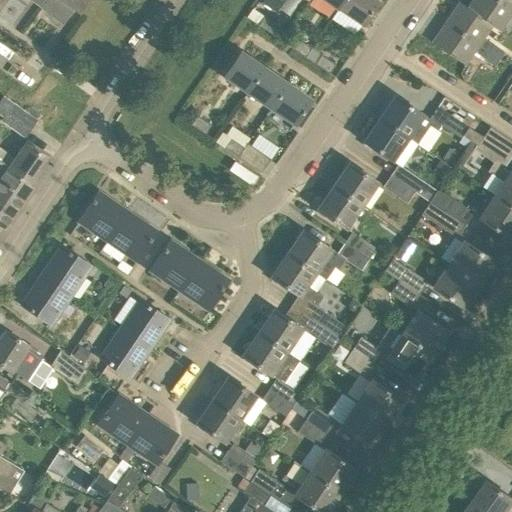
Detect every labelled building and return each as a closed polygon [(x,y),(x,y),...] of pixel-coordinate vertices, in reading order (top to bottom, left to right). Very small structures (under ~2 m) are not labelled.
[(78,0),(43,0),(40,5),(62,22),(78,0)] [(263,0),(262,2),(277,13),(286,0),(263,0)] [(324,0),(339,10),(345,0),(324,0)] [(379,2),(376,0),(345,0),(339,10),(362,26),(379,2)] [(501,30),(509,19),(511,13),(511,10),(496,0),(472,0),(467,8),(492,26),(493,25),(501,30)] [(511,0),(496,0),(511,10),(511,0)] [(445,23),(478,45),(484,38),(492,26),(467,8),(459,3),(445,23)] [(279,26),(265,17),(259,26),(273,35),(279,26)] [(465,66),(474,53),(478,45),(445,23),(431,43),(465,66)] [(296,39),(291,48),(290,49),(304,58),(311,49),(296,39)] [(489,53),(499,60),(504,51),(494,45),(489,53)] [(247,93),(263,69),(239,52),(223,77),(247,93)] [(494,66),(499,60),(489,53),(484,60),(494,66)] [(334,65),(320,56),(314,65),(329,74),(334,65)] [(270,108),(287,84),(263,69),(247,93),(270,108)] [(311,101),(287,84),(270,108),(294,125),(311,101)] [(36,120),(13,104),(3,97),(0,101),(0,115),(4,118),(2,120),(25,136),(36,120)] [(381,119),(408,138),(408,137),(418,143),(430,125),(437,130),(441,125),(461,138),(462,136),(463,136),(468,128),(438,108),(431,119),(396,97),(381,119)] [(197,115),(191,124),(205,134),(211,125),(197,115)] [(419,146),(408,138),(381,119),(365,143),(397,165),(390,175),(415,192),(430,202),(437,191),(404,168),(419,146)] [(475,145),(473,149),(493,163),(487,171),(504,183),(495,196),(511,207),(511,174),(503,168),(511,156),(511,155),(511,141),(489,127),(483,138),(478,147),(475,145)] [(468,128),(463,136),(470,141),(476,145),(475,145),(478,147),(483,138),(468,128)] [(237,157),(244,147),(230,138),(224,147),(237,157)] [(475,145),(476,145),(470,141),(467,146),(466,147),(472,151),(473,149),(475,145)] [(48,158),(26,143),(15,158),(0,147),(0,177),(1,178),(1,180),(26,197),(32,187),(29,185),(48,158)] [(271,160),(247,143),(244,147),(237,157),(261,173),(271,160)] [(453,166),(459,155),(449,149),(442,159),(453,166)] [(443,179),(451,168),(440,160),(432,172),(443,179)] [(229,170),(249,183),(255,175),(235,162),(229,170)] [(377,183),(350,164),(334,187),(361,206),(377,183)] [(383,186),(407,203),(415,192),(390,175),(383,186)] [(1,178),(0,177),(0,226),(4,229),(26,197),(1,180),(1,178)] [(361,206),(334,187),(319,210),(346,228),(361,206)] [(439,188),(437,191),(430,202),(464,224),(472,211),(439,188)] [(128,212),(98,192),(78,221),(107,241),(128,212)] [(511,207),(495,196),(480,219),(509,238),(511,234),(511,207)] [(464,224),(430,202),(421,215),(455,237),(464,224)] [(157,232),(128,212),(107,241),(137,261),(157,232)] [(336,254),(330,250),(304,232),(288,254),(315,273),(325,280),(334,267),(337,270),(345,259),(360,270),(362,269),(367,261),(343,243),(336,254)] [(343,243),(367,261),(376,248),(352,232),(343,243)] [(416,246),(406,239),(395,255),(405,262),(416,246)] [(199,261),(170,241),(150,270),(179,290),(199,261)] [(449,265),(478,285),(494,262),(465,242),(449,265)] [(91,266),(61,246),(41,275),(71,295),(91,266)] [(272,277),(299,296),(316,307),(323,296),(307,285),(315,273),(288,254),(272,277)] [(418,294),(427,281),(407,267),(406,268),(393,259),(384,271),(398,281),(418,294)] [(117,267),(127,275),(132,267),(121,260),(117,267)] [(228,281),(199,261),(179,290),(208,310),(228,281)] [(478,285),(449,265),(434,288),(463,308),(478,285)] [(41,275),(21,305),(51,325),(71,295),(41,275)] [(110,276),(103,285),(111,290),(117,281),(110,276)] [(418,294),(398,281),(389,294),(410,307),(418,294)] [(118,293),(125,298),(131,290),(123,285),(118,293)] [(361,305),(352,299),(348,305),(349,310),(355,314),(361,305)] [(140,300),(120,329),(149,350),(170,320),(140,300)] [(314,322),(338,338),(346,327),(321,310),(314,322)] [(285,352),(301,329),(285,318),(274,311),(259,333),(285,352)] [(418,311),(403,334),(432,354),(447,331),(418,311)] [(330,349),(338,338),(314,322),(307,333),(330,349)] [(149,350),(120,329),(99,358),(129,379),(149,350)] [(40,389),(53,367),(51,366),(41,359),(42,357),(28,347),(29,346),(4,330),(0,336),(0,363),(13,372),(14,372),(28,380),(40,389)] [(269,389),(293,405),(294,406),(299,399),(298,399),(300,394),(284,383),(300,361),(285,352),(259,333),(243,356),(270,374),(276,378),(269,389)] [(432,354),(403,334),(387,358),(416,378),(432,354)] [(352,350),(372,363),(380,351),(361,337),(352,350)] [(91,353),(80,346),(73,356),(84,364),(91,353)] [(372,363),(352,350),(343,363),(363,376),(372,363)] [(60,351),(51,366),(53,367),(77,384),(86,371),(60,351)] [(0,389),(4,392),(9,382),(0,376),(0,389)] [(213,400),(240,419),(255,396),(228,378),(213,400)] [(402,400),(372,380),(357,403),(386,423),(402,400)] [(295,391),(300,394),(305,387),(300,384),(295,391)] [(293,405),(269,389),(261,400),(286,417),(286,416),(287,417),(291,410),(294,406),(293,405)] [(147,415),(118,395),(98,425),(119,440),(127,445),(147,415)] [(306,419),(312,409),(299,399),(294,406),(291,410),(298,414),(300,416),(301,415),(306,419)] [(213,400),(197,423),(224,442),(240,419),(213,400)] [(386,423),(357,403),(342,426),(371,446),(386,423)] [(305,419),(326,432),(334,420),(314,406),(312,409),(306,419),(305,419)] [(147,415),(127,445),(136,451),(157,465),(177,435),(147,415)] [(326,432),(305,419),(297,432),(318,445),(326,432)] [(80,432),(79,448),(101,450),(103,434),(80,432)] [(254,442),(247,451),(257,458),(264,449),(254,442)] [(325,449),(325,450),(310,473),(340,492),(355,469),(325,449)] [(220,461),(243,477),(251,466),(227,451),(220,461)] [(0,490),(2,492),(17,466),(0,455),(0,490)] [(98,472),(111,482),(117,486),(131,468),(130,468),(131,466),(122,459),(118,465),(108,458),(98,472)] [(107,500),(118,508),(142,476),(131,468),(117,486),(107,500)] [(47,469),(44,476),(58,482),(61,476),(47,469)] [(259,469),(257,470),(249,482),(269,495),(278,482),(259,469)] [(326,511),(340,492),(310,473),(302,485),(295,495),(320,511),(326,511)] [(114,486),(98,474),(88,487),(105,499),(114,486)] [(237,486),(244,490),(249,482),(245,479),(244,478),(243,478),(237,486)] [(506,511),(511,504),(511,497),(489,481),(472,505),(481,511),(506,511)] [(269,495),(249,482),(244,490),(243,492),(250,497),(239,511),(271,511),(263,506),(270,496),(269,495)] [(148,495),(164,507),(172,498),(155,486),(148,495)] [(194,487),(185,487),(185,497),(195,497),(194,487)] [(85,511),(78,507),(75,511),(60,511),(46,503),(48,500),(35,492),(27,504),(34,509),(32,511),(85,511)] [(166,511),(190,511),(173,501),(166,511)]
